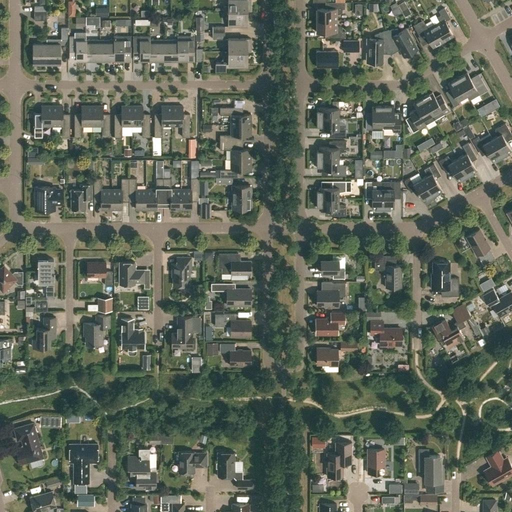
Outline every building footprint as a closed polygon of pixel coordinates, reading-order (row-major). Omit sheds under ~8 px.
[(228,0),(228,10),(247,10),(247,7),(251,7),(250,0),(228,0)] [(408,8),(404,1),(398,4),(402,11),(408,8)] [(70,2),(69,17),(77,17),(77,2),(70,2)] [(316,8),(316,20),(336,20),(336,15),(342,13),(342,9),(344,9),(344,2),(330,2),(330,8),(316,8)] [(369,11),(377,11),(377,3),(369,3),(369,11)] [(118,6),(118,15),(127,15),(126,6),(118,6)] [(433,25),(443,42),(453,36),(445,21),(450,18),(444,8),(438,11),(440,15),(436,17),(439,22),(433,25)] [(228,10),(228,26),(247,26),(247,10),(228,10)] [(46,12),(34,12),(34,20),(46,20),(46,12)] [(330,38),(344,38),(344,31),(342,31),(342,27),(336,25),(336,20),(316,20),(316,32),(330,32),(330,38)] [(424,33),(433,48),(443,42),(433,25),(427,28),(425,24),(421,26),(419,22),(413,25),(419,36),(424,33)] [(385,30),(392,57),(392,54),(400,49),(402,49),(402,53),(407,53),(412,52),(414,51),(416,50),(411,41),(412,40),(408,34),(405,29),(406,29),(405,28),(399,32),(397,29),(385,30)] [(368,52),(368,62),(370,62),(375,61),(377,61),(382,58),(380,55),(382,54),(391,54),(392,57),(385,30),(374,35),(374,38),(367,38),(367,39),(368,39),(368,45),(367,45),(367,52),(368,52)] [(86,36),(70,36),(70,61),(85,61),(85,40),(86,40),(86,36)] [(114,36),(114,40),(114,61),(130,61),(130,36),(114,36)] [(149,40),(149,36),(133,36),(133,61),(149,61),(149,40)] [(178,61),(194,61),(194,36),(187,36),(177,36),(178,40),(178,61)] [(228,51),(247,51),(247,47),(251,47),(251,38),(228,38),(228,51)] [(86,40),(85,61),(96,61),(96,59),(100,59),(100,40),(86,40)] [(114,40),(100,40),(100,59),(103,59),(103,61),(114,61),(114,40)] [(160,59),(164,59),(163,40),(149,40),(149,61),(160,61),(160,59)] [(167,59),(167,61),(178,61),(178,40),(163,40),(164,59),(167,59)] [(359,51),(359,40),(343,41),(343,52),(359,51)] [(37,62),(37,65),(46,65),(46,43),(33,43),(33,62),(37,62)] [(46,43),(46,65),(56,65),(56,62),(60,62),(60,43),(46,43)] [(228,51),(228,55),(226,55),(221,61),(221,62),(215,62),(215,71),(225,71),(225,67),(228,67),(247,67),(247,51),(228,51)] [(316,51),(316,67),(337,67),(337,51),(316,51)] [(457,78),(467,95),(476,89),(479,94),(487,90),(478,73),(470,78),(467,72),(457,78)] [(447,95),(453,106),(459,103),(457,100),(467,95),(457,78),(447,83),(452,92),(447,95)] [(422,98),(435,119),(450,111),(440,94),(435,97),(432,92),(422,98)] [(435,119),(422,98),(413,103),(416,108),(409,112),(410,115),(405,119),(413,132),(435,119)] [(496,98),(490,101),(494,109),(500,105),(496,98)] [(317,118),(338,118),(338,112),(348,111),(348,101),(332,101),(332,107),(319,107),(319,110),(317,110),(317,118)] [(34,114),(34,137),(42,137),(42,126),(52,126),(52,106),(41,106),(41,114),(34,114)] [(52,106),(52,126),(62,126),(62,137),(70,137),(70,114),(62,114),(62,106),(52,106)] [(82,126),(92,126),(92,106),(81,106),(81,114),(74,114),(74,137),(82,137),(82,126)] [(102,126),(102,137),(110,137),(110,114),(102,114),(102,106),(92,106),(92,126),(102,126)] [(122,126),(132,126),(132,106),(121,106),(121,114),(114,114),(114,137),(122,137),(122,126)] [(142,137),(150,137),(150,114),(142,114),(142,106),(132,106),(132,126),(142,126),(142,137)] [(154,114),(154,137),(162,137),(162,125),(172,125),(172,106),(161,106),(161,114),(154,114)] [(172,106),(172,125),(182,125),(182,137),(190,137),(190,114),(182,114),(182,106),(172,106)] [(365,116),(365,129),(372,129),(383,129),(383,106),(371,106),(371,116),(365,116)] [(383,106),(383,129),(393,129),(393,131),(400,131),(400,112),(394,112),(394,106),(383,106)] [(231,125),(251,125),(251,114),(243,114),(243,107),(220,107),(220,115),(231,115),(231,125)] [(332,135),(346,135),(346,125),(338,124),(338,118),(317,118),(317,126),(319,126),(319,129),(332,129),(332,135)] [(466,118),(461,121),(465,127),(470,124),(466,118)] [(456,131),(462,128),(458,122),(453,125),(456,131)] [(488,133),(502,158),(509,154),(508,152),(511,150),(504,139),(511,135),(505,123),(494,129),(497,136),(492,138),(488,132),(488,133)] [(220,142),(243,142),(243,135),(251,135),(251,125),(231,125),(231,134),(220,134),(220,142)] [(495,159),(496,161),(502,158),(488,133),(489,134),(479,139),(478,136),(472,139),(480,153),(485,150),(492,161),(495,159)] [(160,137),(152,137),(153,155),(161,155),(160,137)] [(347,155),(361,155),(361,137),(347,137),(347,155)] [(317,158),(338,158),(338,152),(345,151),(346,141),(332,141),(332,147),(319,147),(319,150),(317,150),(317,158)] [(231,159),(251,159),(251,149),(243,149),(243,142),(220,142),(220,149),(231,149),(231,159)] [(457,158),(468,177),(474,174),(473,172),(476,170),(470,159),(475,155),(468,142),(462,145),(466,153),(457,158)] [(460,179),(461,181),(468,177),(457,158),(452,161),(447,156),(438,161),(445,172),(450,169),(457,181),(460,179)] [(332,169),(332,175),(345,175),(345,165),(338,164),(338,158),(317,158),(317,166),(319,166),(319,169),(332,169)] [(243,177),(243,170),(251,170),(251,159),(231,159),(231,169),(220,169),(220,177),(243,177)] [(422,178),(433,197),(440,193),(438,191),(441,190),(435,178),(440,175),(434,163),(424,169),(427,175),(422,178)] [(425,199),(426,201),(433,197),(422,178),(413,184),(409,177),(404,180),(404,182),(410,192),(416,189),(422,201),(425,199)] [(101,201),(101,209),(111,209),(111,189),(101,189),(101,178),(94,178),(94,201),(101,201)] [(111,189),(111,209),(122,209),(122,201),(129,201),(129,178),(121,178),(121,189),(111,189)] [(129,178),(129,201),(136,201),(136,209),(146,209),(146,189),(136,189),(136,178),(129,178)] [(146,189),(146,209),(157,209),(157,201),(163,201),(163,178),(156,178),(156,189),(146,189)] [(163,178),(163,201),(170,201),(170,209),(181,209),(181,189),(171,189),(171,178),(163,178)] [(181,189),(181,209),(191,209),(191,201),(199,201),(198,178),(191,178),(191,189),(181,189)] [(317,198),(338,198),(338,192),(345,191),(351,191),(351,181),(332,181),(332,187),(319,187),(319,190),(317,190),(317,198)] [(375,210),(382,210),(382,182),(382,181),(365,181),(365,195),(371,195),(371,208),(375,208),(375,210)] [(382,182),(382,210),(390,210),(390,208),(394,208),(394,195),(400,195),(400,181),(393,181),(393,182),(382,182)] [(92,184),(80,184),(80,189),(71,189),(71,209),(85,209),(85,199),(92,199),(92,184)] [(232,185),(232,197),(251,197),(251,185),(232,185)] [(35,192),(34,194),(34,200),(35,201),(35,209),(54,209),(54,203),(61,203),(61,189),(54,189),(54,187),(35,187),(35,192)] [(232,197),(232,209),(251,209),(251,197),(232,197)] [(332,215),(345,215),(345,205),(338,204),(338,198),(317,198),(316,206),(319,206),(319,209),(332,209),(332,215)] [(210,203),(201,203),(201,217),(211,217),(210,203)] [(490,247),(479,229),(465,237),(476,255),(477,254),(483,265),(494,258),(489,248),(490,247)] [(219,268),(222,268),(222,274),(231,274),(231,279),(247,279),(247,274),(251,274),(250,261),(238,261),(238,253),(218,253),(219,268)] [(332,256),(332,260),(329,260),(329,258),(319,258),(319,266),(321,266),(321,272),(332,272),(332,278),(344,278),(344,256),(332,256)] [(375,256),(374,270),(385,270),(385,287),(401,287),(401,265),(395,265),(395,256),(375,256)] [(178,263),(172,263),(172,271),(174,271),(174,285),(189,285),(189,264),(191,264),(191,257),(178,257),(178,263)] [(38,259),(38,283),(53,283),(53,259),(38,259)] [(442,296),(458,296),(458,278),(449,278),(449,262),(444,262),(443,260),(439,260),(438,262),(433,262),(433,275),(431,275),(431,289),(442,289),(442,296)] [(105,276),(105,285),(112,285),(112,271),(105,271),(105,262),(87,262),(87,276),(105,276)] [(135,270),(135,262),(120,262),(120,284),(135,284),(135,282),(144,282),(144,270),(135,270)] [(0,288),(3,292),(15,281),(18,284),(23,284),(23,271),(14,271),(12,274),(4,265),(0,268),(0,288)] [(316,306),(338,306),(338,296),(345,296),(345,283),(331,283),(331,290),(316,290),(316,306)] [(250,305),(250,289),(227,289),(227,305),(250,305)] [(493,289),(483,295),(490,307),(493,305),(499,316),(511,308),(511,292),(511,291),(498,298),(493,289)] [(97,298),(97,311),(112,311),(111,298),(97,298)] [(35,311),(47,311),(47,299),(35,299),(35,311)] [(445,319),(432,327),(440,341),(444,339),(448,347),(454,344),(455,346),(460,343),(460,341),(471,335),(462,318),(470,314),(464,303),(451,310),(457,321),(448,325),(445,319)] [(236,313),(223,313),(215,313),(215,326),(231,326),(231,336),(251,335),(251,320),(236,320),(236,313)] [(344,323),(344,313),(331,313),(331,319),(316,319),(316,333),(337,333),(337,323),(344,323)] [(86,331),(86,344),(87,344),(88,345),(91,345),(93,344),(102,344),(102,327),(110,327),(110,315),(96,315),(96,323),(84,323),(84,331),(86,331)] [(56,334),(56,317),(44,317),(44,328),(37,328),(37,338),(33,338),(33,347),(50,347),(50,337),(52,337),(52,334),(56,334)] [(172,347),(192,347),(192,332),(199,332),(199,317),(177,317),(177,327),(178,327),(178,329),(177,329),(177,333),(172,333),(172,347)] [(133,319),(122,319),(122,348),(144,347),(144,332),(133,332),(133,319)] [(370,334),(378,334),(380,336),(380,345),(386,345),(387,347),(392,347),(393,345),(401,345),(401,340),(402,339),(403,336),(402,334),(401,333),(401,328),(383,328),(383,321),(370,321),(370,334)] [(481,329),(485,336),(491,333),(487,325),(481,329)] [(0,362),(2,363),(2,358),(10,358),(11,347),(12,347),(12,339),(4,339),(0,338),(0,362)] [(341,349),(356,349),(356,341),(341,341),(341,349)] [(218,355),(217,343),(206,343),(206,356),(218,355)] [(251,350),(234,350),(234,343),(220,343),(220,352),(229,352),(229,365),(251,365),(251,350)] [(316,364),(329,364),(329,365),(337,365),(337,349),(326,349),(326,348),(317,348),(316,364)] [(61,417),(52,416),(52,427),(61,427),(61,417)] [(22,448),(20,447),(16,448),(20,464),(43,457),(33,423),(14,428),(17,440),(21,439),(22,443),(24,444),(22,448)] [(199,441),(205,442),(207,435),(201,433),(199,441)] [(312,447),(324,447),(324,436),(312,436),(312,447)] [(352,463),(352,442),(335,442),(335,453),(327,453),(327,476),(343,476),(343,475),(342,475),(342,463),(352,463)] [(69,443),(69,462),(73,462),(73,482),(89,482),(89,462),(97,462),(97,443),(69,443)] [(153,487),(153,472),(149,472),(149,459),(149,449),(139,449),(139,457),(127,457),(127,468),(130,468),(130,476),(138,476),(138,487),(153,487)] [(368,473),(384,473),(384,449),(368,449),(368,473)] [(484,470),(492,484),(511,473),(511,467),(507,457),(503,460),(497,450),(486,457),(491,466),(484,470)] [(178,472),(194,472),(194,467),(206,467),(206,453),(194,452),(194,451),(178,451),(178,472)] [(234,476),(234,477),(236,480),(237,480),(237,488),(255,488),(255,479),(242,479),(242,471),(234,471),(234,452),(218,452),(218,476),(234,476)] [(440,455),(425,455),(425,481),(427,481),(427,490),(431,490),(431,481),(440,481),(440,455)] [(61,483),(59,477),(46,481),(47,487),(61,483)] [(389,484),(389,492),(401,492),(401,484),(389,484)] [(404,493),(418,493),(418,484),(404,484),(404,493)] [(32,508),(34,510),(34,511),(35,511),(40,511),(42,511),(48,510),(49,508),(56,506),(51,491),(30,497),(32,503),(31,505),(32,508)] [(88,504),(88,494),(77,494),(77,504),(88,504)] [(420,503),(436,503),(436,494),(420,494),(420,503)] [(495,511),(495,500),(483,500),(483,511),(495,511)] [(195,511),(196,511),(184,511),(184,502),(172,502),(172,511),(195,511)]
